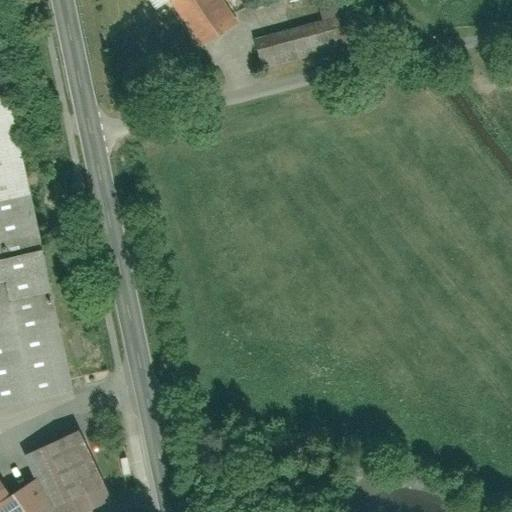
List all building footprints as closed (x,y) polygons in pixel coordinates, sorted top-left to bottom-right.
[(170,0),(198,43),(235,19),(222,0),(170,0)] [(316,0),(321,20),(345,14),(341,0),(316,0)] [(321,20),(253,37),(260,64),(352,42),(345,14),(321,20)] [(4,89),(0,89),(0,405),(67,392),(4,89)] [(73,429),(23,452),(35,477),(55,511),(73,511),(104,498),(73,429)] [(6,495),(0,498),(0,511),(55,511),(35,477),(6,495)]
